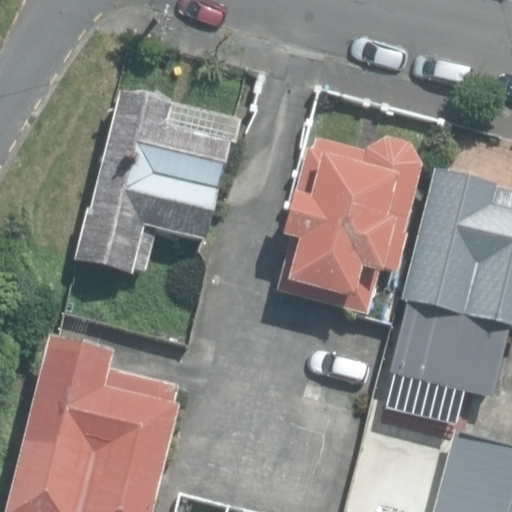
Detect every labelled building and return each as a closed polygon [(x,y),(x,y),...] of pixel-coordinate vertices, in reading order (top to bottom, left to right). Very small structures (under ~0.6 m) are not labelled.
[(74,264),(130,278),(132,270),(145,273),(153,239),(141,236),(143,225),(208,241),(236,125),(116,95),(74,264)] [(275,292),(367,318),(379,267),(401,272),(409,237),(404,236),(420,166),(406,143),(387,140),(367,151),(366,154),(318,144),(315,154),(307,152),(297,199),(290,197),(279,240),(289,242),(275,292)] [(399,391),(455,405),(458,394),(489,402),(507,330),(511,331),(511,196),(495,192),(496,187),(433,171),(400,304),(406,306),(389,373),(402,376),(399,391)] [(4,511),(150,511),(180,389),(106,372),(110,355),(47,339),(4,511)] [(431,511),(509,511),(511,504),(511,447),(454,433),(431,511)]
